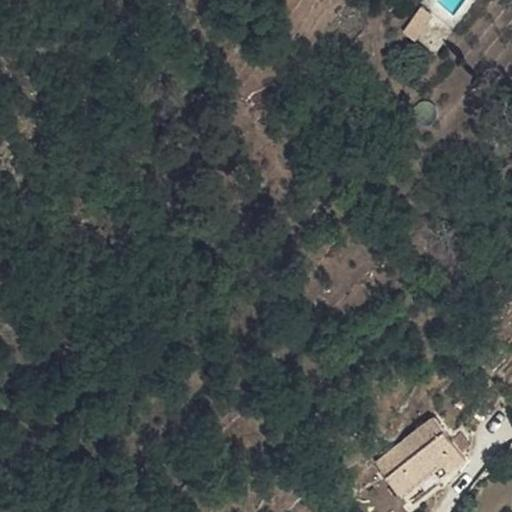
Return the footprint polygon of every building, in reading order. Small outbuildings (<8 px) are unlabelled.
[(415,7),(404,35),(420,41),(430,13),(415,7)] [(414,117),(430,121),(434,104),(417,101),(414,117)] [(373,473),(396,499),(436,461),(447,473),(463,458),(457,451),(444,437),(428,422),(373,473)] [(444,437),(457,451),(464,445),(451,431),(444,437)] [(406,510),(447,473),(436,461),(396,499),(406,510)]
